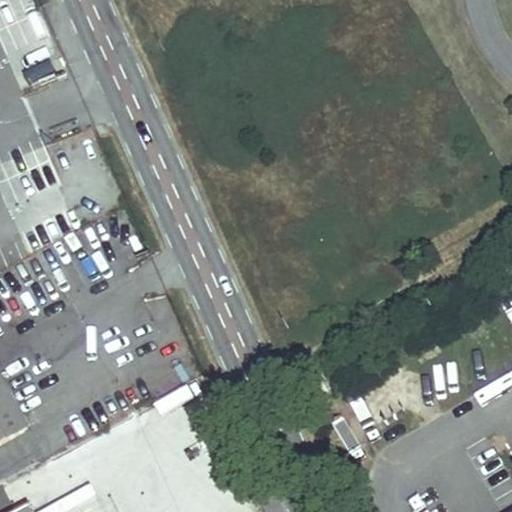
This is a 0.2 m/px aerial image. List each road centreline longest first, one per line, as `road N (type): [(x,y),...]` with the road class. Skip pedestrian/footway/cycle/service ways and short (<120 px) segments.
road 1 (primary): [(86,0),(313,511)]
road 2 (track): [(511,227),(304,355),(265,403)]
